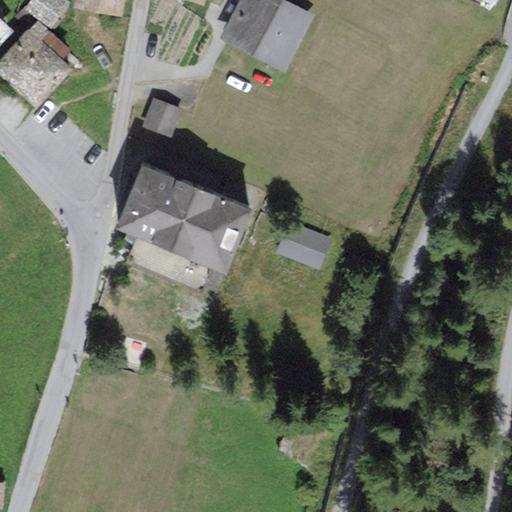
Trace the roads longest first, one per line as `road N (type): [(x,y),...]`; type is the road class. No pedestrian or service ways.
road 1 (unclassified): [(337,511),(511,65)]
road 2 (residential): [(86,275),(119,166),(142,0)]
road 3 (unclassified): [(19,511),(86,275)]
road 4 (residential): [(0,139),(68,206),(83,237),(86,275)]
road 5 (unclassified): [(511,353),(491,511)]
